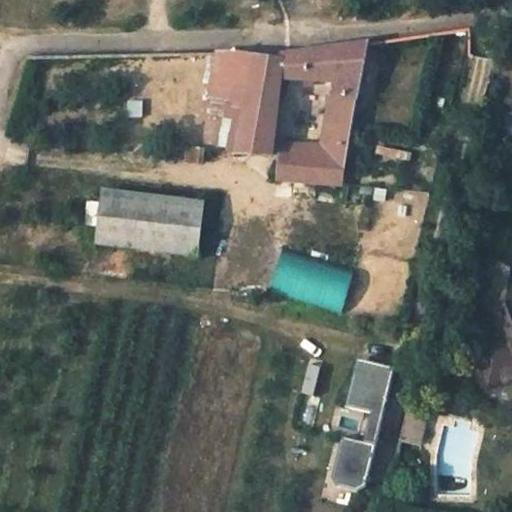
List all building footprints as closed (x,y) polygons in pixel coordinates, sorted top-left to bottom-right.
[(279,77),(333,82),(321,147),(279,145),(278,155),(275,179),(340,185),(364,44),(282,56),(281,61),(252,58),(229,52),(214,52),(207,97),(234,100),(233,105),(234,109),(245,110),(235,151),(271,154),(275,113),(279,77)] [(103,193),(96,242),(195,254),(202,205),(103,193)] [(264,289),(337,312),(349,272),(276,250),(264,289)] [(511,259),(488,257),(480,306),(493,337),(472,345),(489,388),(511,378),(511,259)] [(394,368),(356,359),(344,407),(370,413),(363,442),(341,437),(331,478),(337,487),(357,492),(366,487),(394,368)]
